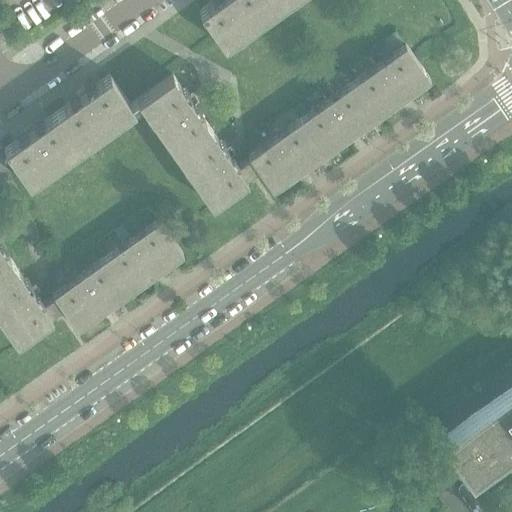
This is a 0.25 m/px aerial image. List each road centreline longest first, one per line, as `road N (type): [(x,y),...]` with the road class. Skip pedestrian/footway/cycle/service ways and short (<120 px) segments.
road 1 (tertiary): [(0,455),(511,90)]
road 2 (residential): [(21,86),(142,0)]
